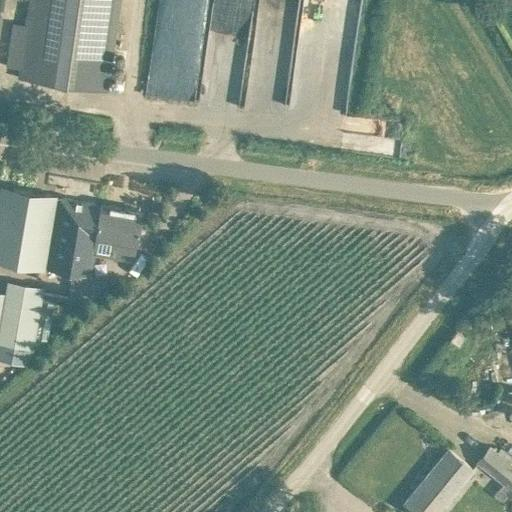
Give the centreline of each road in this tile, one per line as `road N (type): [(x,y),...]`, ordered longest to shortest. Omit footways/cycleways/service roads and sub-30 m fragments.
road 1 (unclassified): [(502,211),(452,197),(0,135)]
road 2 (unclassified): [(269,511),(502,211)]
